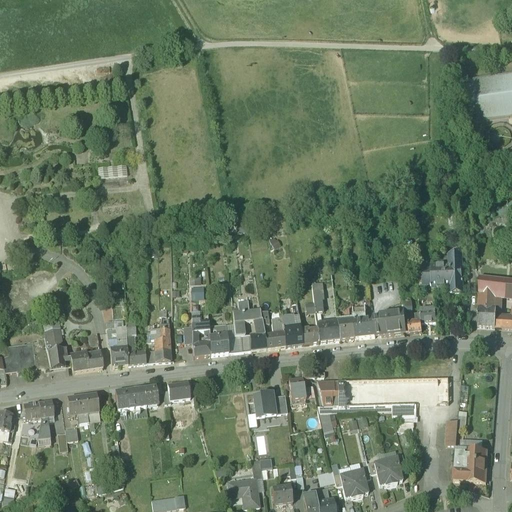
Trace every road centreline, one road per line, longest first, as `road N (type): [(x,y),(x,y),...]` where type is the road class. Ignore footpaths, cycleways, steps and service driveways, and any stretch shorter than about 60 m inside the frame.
road 1 (residential): [(509,344),(379,349),(0,401)]
road 2 (track): [(434,51),(199,50)]
road 3 (track): [(0,79),(199,50)]
road 4 (residential): [(498,495),(509,344)]
